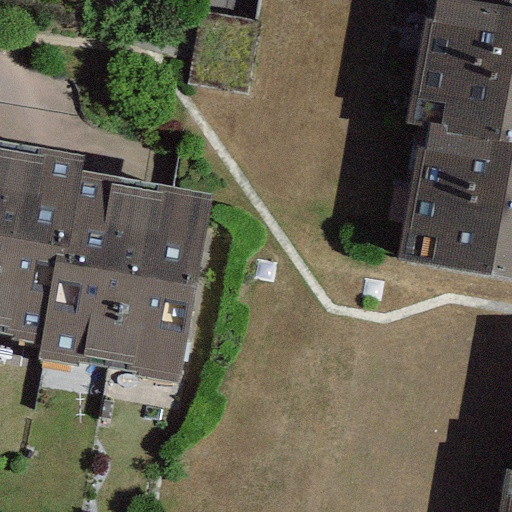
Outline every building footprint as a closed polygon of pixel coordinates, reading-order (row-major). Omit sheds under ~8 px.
[(511,0),(408,0),(405,23),(414,24),(424,26),(511,39),(511,0)] [(413,155),(511,168),(511,39),(424,26),(414,24),(396,152),(413,155)] [(511,168),(413,155),(394,280),(511,297),(511,168)] [(0,356),(34,363),(65,191),(68,178),(0,166),(0,356)] [(166,410),(204,218),(65,191),(34,363),(29,383),(166,410)] [(511,511),(511,464),(506,463),(496,511),(511,511)]
